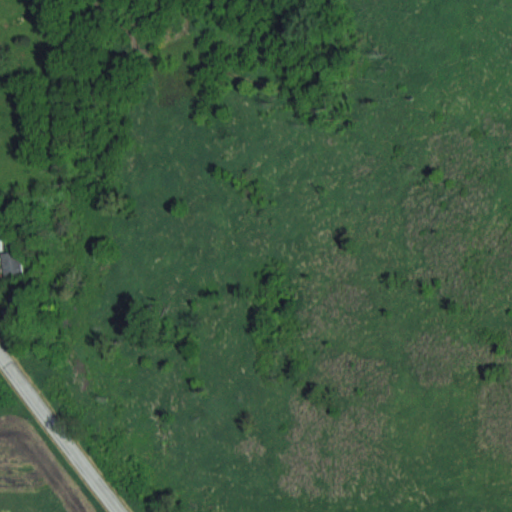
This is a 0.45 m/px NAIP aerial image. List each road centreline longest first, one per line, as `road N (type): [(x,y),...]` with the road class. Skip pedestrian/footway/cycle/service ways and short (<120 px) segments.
road 1 (tertiary): [(120,511),(0,355)]
road 2 (tertiary): [(120,511),(0,355)]
